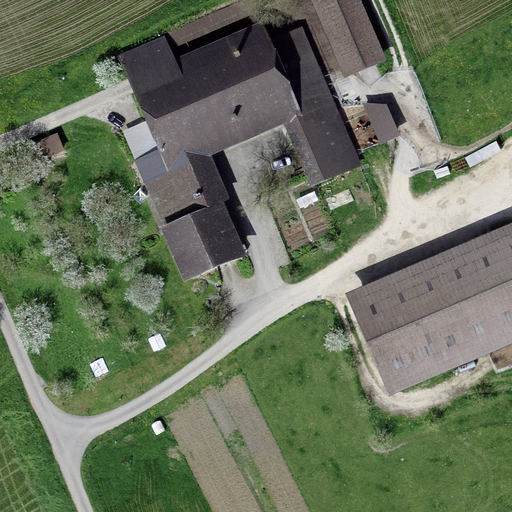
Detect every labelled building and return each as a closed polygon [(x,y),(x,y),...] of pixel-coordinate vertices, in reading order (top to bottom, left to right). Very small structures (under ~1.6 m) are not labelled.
[(362,167),(302,28),(269,42),(261,24),(175,61),(171,51),(263,12),(257,0),(243,0),(163,34),(164,37),(116,57),(144,123),(122,132),(164,230),(160,231),(184,286),(247,259),(224,204),(230,201),(211,158),(283,127),(310,189),(362,167)] [(311,0),(345,80),(387,63),(360,0),(311,0)] [(363,104),(380,146),(400,138),(387,107),(363,104)] [(64,152),(58,134),(30,144),(37,162),(64,152)] [(318,201),(314,193),(295,201),(299,210),(318,201)] [(511,348),(511,227),(345,297),(388,400),(511,348)] [(90,364),(96,377),(110,371),(103,357),(90,364)] [(151,424),(165,457),(176,452),(162,420),(151,424)]
